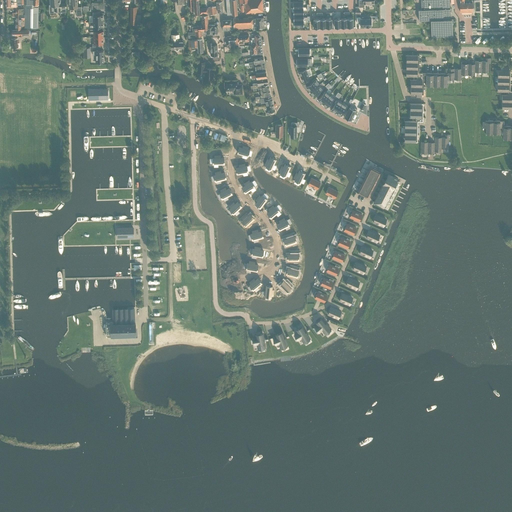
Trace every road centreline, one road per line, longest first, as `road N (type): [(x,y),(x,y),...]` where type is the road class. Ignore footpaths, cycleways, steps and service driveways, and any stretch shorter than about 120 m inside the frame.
road 1 (residential): [(191,116),(194,205),(210,226),(215,304),(225,313),(274,323),(328,305),(365,206)]
road 2 (residential): [(363,123),(331,115),(302,90),(291,35),(389,30)]
road 3 (residential): [(191,116),(120,92),(117,0)]
road 4 (residential): [(270,273),(277,242),(232,173),(237,132)]
road 5 (residential): [(391,47),(511,50)]
